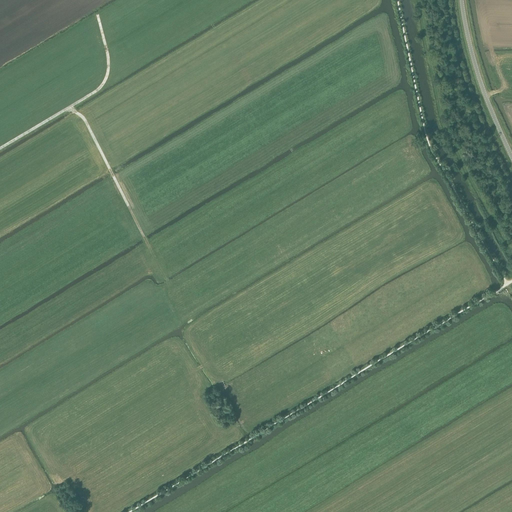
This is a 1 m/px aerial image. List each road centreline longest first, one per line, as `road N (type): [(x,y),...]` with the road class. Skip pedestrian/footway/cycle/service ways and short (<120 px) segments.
road 1 (track): [(168,283),(88,126),(68,107),(107,75),(97,14)]
road 2 (unclassified): [(511,155),(485,96),(461,0)]
